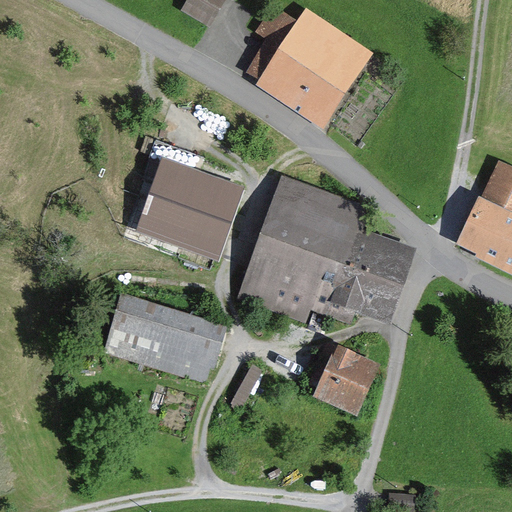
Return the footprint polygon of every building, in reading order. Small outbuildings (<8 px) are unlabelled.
[(190,0),(184,11),(208,25),(223,0),(190,0)] [(309,16),(301,27),(275,11),(260,33),(285,50),(277,63),(263,53),(249,74),(264,83),(321,122),(321,120),(365,54),(340,37),(332,49),(322,41),(330,30),(309,16)] [(142,229),(215,256),(239,192),(198,177),(205,159),(156,141),(142,180),(158,186),(142,229)] [(511,267),(511,169),(501,164),(463,244),(511,267)] [(360,210),(285,183),(245,296),(304,317),(309,304),(348,318),(352,306),(361,309),(364,300),(386,308),(402,262),(355,245),(358,235),(352,233),(360,210)] [(122,297),(106,353),(204,383),(221,328),(122,297)] [(325,353),(311,385),(356,405),(371,372),(325,353)] [(261,371),(253,367),(233,403),(240,407),(261,371)] [(390,495),(389,509),(414,511),(415,497),(390,495)]
